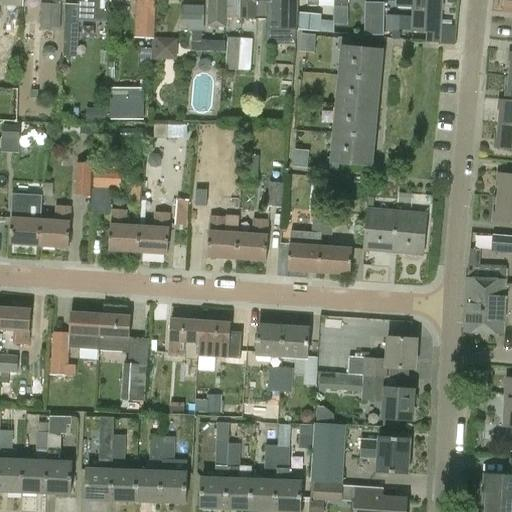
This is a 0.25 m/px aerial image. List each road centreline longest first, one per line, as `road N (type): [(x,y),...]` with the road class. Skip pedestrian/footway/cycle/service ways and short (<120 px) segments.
road 1 (residential): [(452,308),(0,275)]
road 2 (residential): [(452,308),(477,0)]
road 3 (residential): [(443,511),(449,353)]
